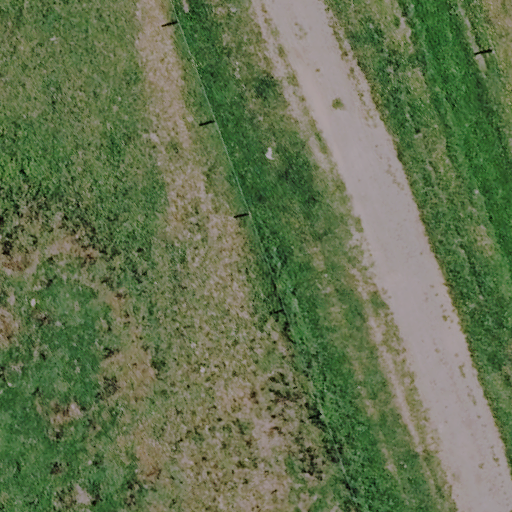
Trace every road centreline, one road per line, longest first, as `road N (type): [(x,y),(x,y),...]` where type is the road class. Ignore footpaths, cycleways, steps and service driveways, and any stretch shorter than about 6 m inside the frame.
road 1 (track): [(372,0),(511,392)]
road 2 (secondary): [(0,346),(35,511)]
